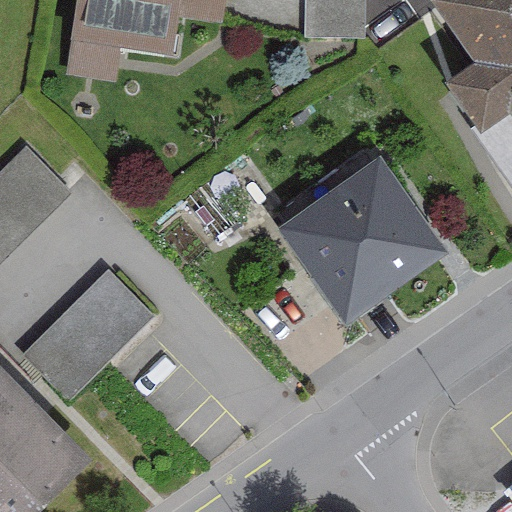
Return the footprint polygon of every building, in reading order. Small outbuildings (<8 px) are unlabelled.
[(225,29),(228,0),(80,0),(70,79),(118,86),(122,57),(181,65),(187,24),(225,29)] [(365,42),(366,0),(306,0),(306,40),(365,42)] [(511,0),(447,0),(434,9),(480,73),(454,91),(490,142),(511,126),(511,0)] [(0,271),(69,205),(23,158),(0,180),(0,271)] [(451,268),(383,169),(284,237),(352,336),(451,268)] [(152,327),(105,280),(24,360),(70,407),(152,327)] [(0,511),(54,511),(98,470),(0,370),(0,511)]
